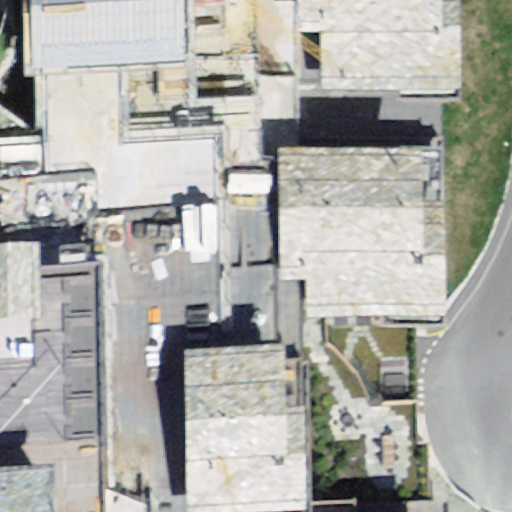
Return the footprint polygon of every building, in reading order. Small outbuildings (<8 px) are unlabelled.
[(27,0),(31,77),(189,71),(186,0),(27,0)] [(446,0),(294,0),(295,32),(321,32),(322,85),(449,81),(446,0)] [(429,151),(276,155),(279,253),(305,252),(306,305),(433,302),(429,151)] [(0,511),(151,511),(151,504),(106,482),(98,263),(46,265),(45,243),(0,244),(0,511)] [(181,355),(185,505),(297,503),(293,353),(181,355)]
